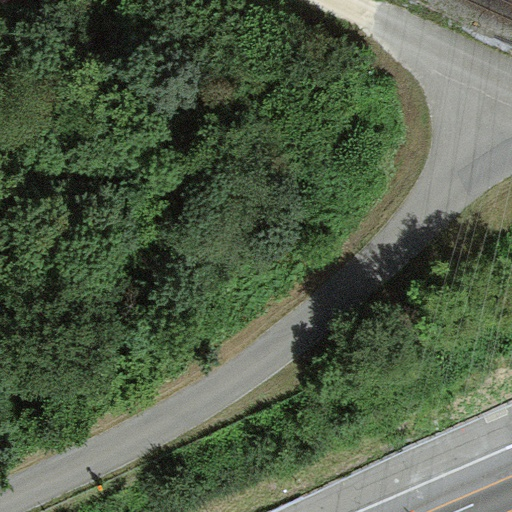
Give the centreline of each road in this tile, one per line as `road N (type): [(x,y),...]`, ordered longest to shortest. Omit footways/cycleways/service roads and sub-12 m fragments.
road 1 (unclassified): [(511,91),(426,218),(208,400),(0,498)]
road 2 (track): [(313,0),(508,90)]
